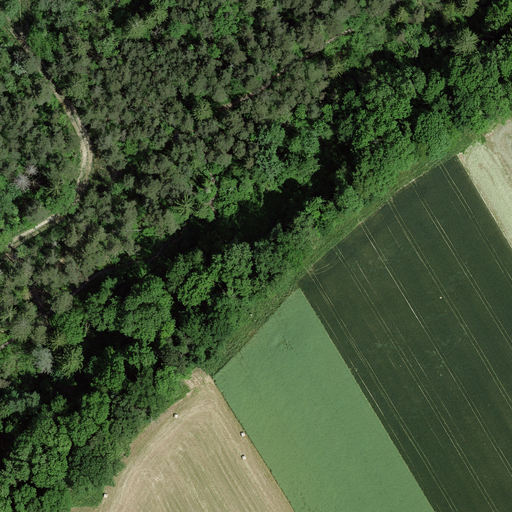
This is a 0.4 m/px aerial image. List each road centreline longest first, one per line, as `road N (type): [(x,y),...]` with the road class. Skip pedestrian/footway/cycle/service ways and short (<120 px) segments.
road 1 (track): [(0,253),(72,201),(88,143),(0,10)]
road 2 (track): [(403,0),(196,131)]
